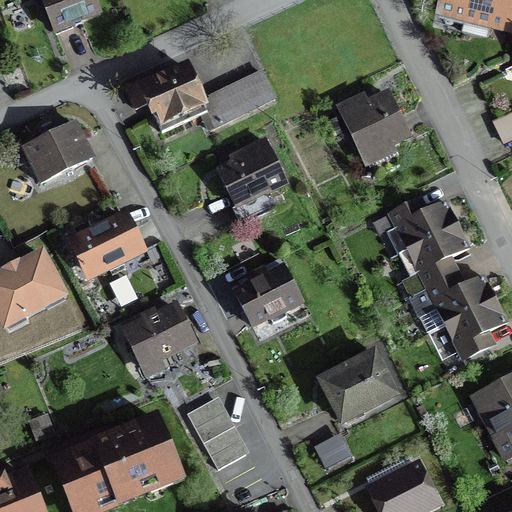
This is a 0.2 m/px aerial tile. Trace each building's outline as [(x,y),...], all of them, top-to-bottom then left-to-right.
[(39,0),(52,33),(98,15),(91,0),(39,0)] [(511,31),(511,0),(440,0),(437,13),(464,20),(489,26),(511,31)] [(160,136),(205,115),(185,71),(141,91),(137,84),(124,90),(134,112),(147,106),(160,136)] [(273,102),(261,77),(210,101),(221,126),(273,102)] [(390,145),(406,137),(387,99),(360,112),(357,105),(339,114),(364,165),(365,164),(368,171),(396,158),(390,145)] [(511,142),(511,115),(493,124),(504,146),(511,142)] [(90,161),(88,158),(73,127),(23,152),(40,186),(90,161)] [(238,165),(217,175),(242,226),(274,211),(267,196),(284,187),(264,145),(235,159),(238,165)] [(448,260),(467,251),(444,205),(429,213),(425,214),(419,202),(372,226),(378,238),(395,230),(417,275),(448,260)] [(138,254),(137,251),(121,219),(72,243),(88,277),(119,263),(119,264),(138,254)] [(69,303),(46,258),(0,281),(0,322),(6,335),(69,303)] [(249,287),(233,296),(250,329),(267,321),(270,327),(284,319),(282,315),(300,305),(282,270),(266,279),(263,273),(246,281),(249,287)] [(490,333),(504,326),(481,280),(463,289),(458,292),(451,279),(408,301),(418,320),(435,311),(462,363),(492,348),(486,335),(490,333)] [(142,369),(190,345),(174,311),(125,334),(142,369)] [(360,364),(320,384),(341,425),(392,398),(372,358),(371,358),(368,352),(357,357),(360,364)] [(511,381),(474,402),(505,462),(511,458),(511,381)] [(216,468),(247,451),(218,397),(187,414),(216,468)] [(177,477),(154,422),(53,464),(73,511),(80,511),(92,507),(93,511),(100,511),(148,492),(145,486),(174,474),(176,477),(177,477)] [(324,472),(350,459),(338,436),(313,450),(324,472)] [(416,468),(368,492),(378,511),(423,511),(435,506),(416,468)] [(0,511),(38,511),(25,478),(4,486),(2,479),(0,479),(0,511)]
